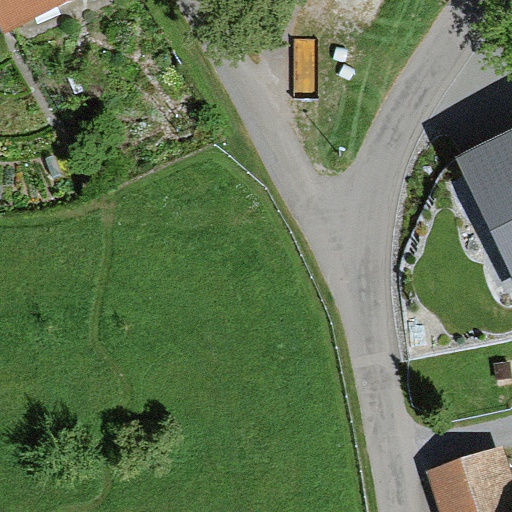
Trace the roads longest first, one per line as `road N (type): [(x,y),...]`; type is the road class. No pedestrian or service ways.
road 1 (residential): [(336,245),(194,0)]
road 2 (residential): [(336,245),(464,0)]
road 3 (residential): [(401,511),(387,428),(336,245)]
